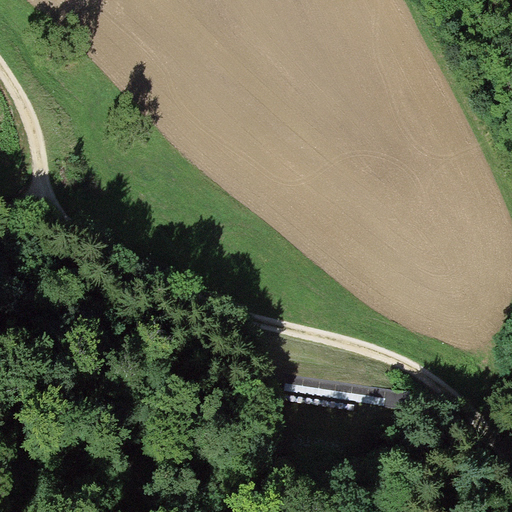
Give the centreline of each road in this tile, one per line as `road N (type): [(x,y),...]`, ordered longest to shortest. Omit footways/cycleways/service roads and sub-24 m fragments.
road 1 (track): [(511,472),(423,379),(351,347),(184,309),(81,253),(34,203),(37,164),(20,103),(0,73)]
road 2 (track): [(0,345),(77,403),(173,511)]
